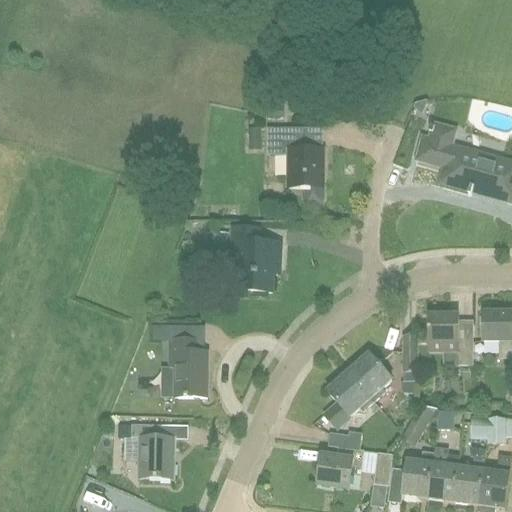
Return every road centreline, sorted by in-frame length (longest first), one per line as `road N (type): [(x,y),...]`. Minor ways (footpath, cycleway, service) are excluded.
road 1 (residential): [(224,511),(285,370),(317,331),(376,293)]
road 2 (residential): [(376,293),(374,198),(395,128)]
road 3 (residential): [(511,276),(439,275),(376,293)]
